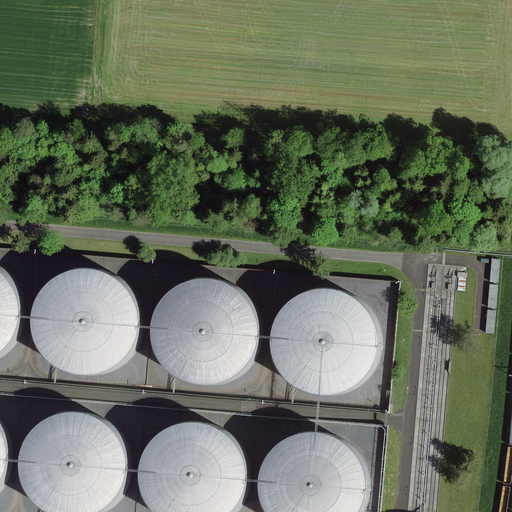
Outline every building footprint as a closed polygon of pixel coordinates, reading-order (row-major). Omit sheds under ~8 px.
[(0,359),(12,350),(22,334),(25,316),(20,293),(12,281),(0,271),(0,359)] [(80,274),(66,280),(50,294),(40,318),(44,346),(55,362),(68,372),(90,377),(113,373),(132,360),(142,343),(145,325),(140,303),(131,290),(118,280),(98,273),(80,274)] [(200,285),(186,291),(169,305),(160,329),(163,357),(174,373),(187,383),(209,389),(232,384),(251,371),(261,354),(264,336),(259,314),(251,301),(238,291),(217,284),(200,285)] [(319,296),(305,301),(289,315),(279,340),(283,367),(294,384),(307,393),(329,399),(352,395),(371,381),(381,365),(384,347),(379,324),(371,312),(357,301),(337,295),(319,296)] [(472,295),(468,332),(483,333),(487,296),(472,295)] [(68,419),(54,424),(38,439),(28,463),(32,490),(43,507),(50,511),(109,511),(120,504),(130,488),(133,470),(128,447),(119,435),(106,424),(86,418),(68,419)] [(0,495),(10,480),(13,462),(8,439),(0,427),(0,495)] [(188,429),(174,435),(158,449),(148,473),(152,501),(159,511),(241,511),(249,498),(253,481),(248,458),(239,445),(226,435),(206,428),(188,429)] [(307,439),(293,445),(276,459),(267,483),(270,511),(271,511),(365,511),(368,508),(371,491),(366,468),(358,455),(345,445),(324,438),(307,439)]
